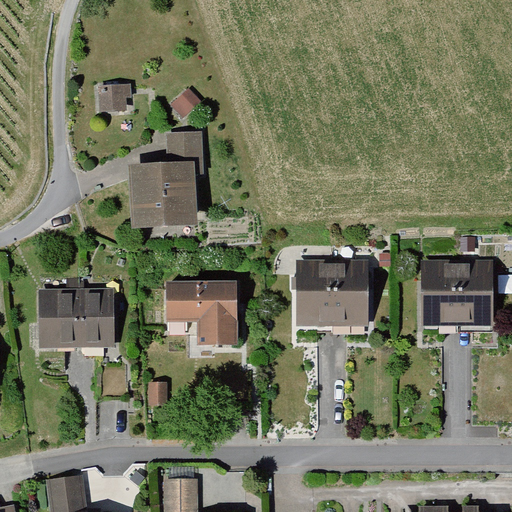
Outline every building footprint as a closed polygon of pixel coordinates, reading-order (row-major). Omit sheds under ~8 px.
[(125,82),(96,85),(99,113),(128,110),(125,82)] [(134,166),(137,236),(200,233),(198,170),(206,170),(205,132),(174,134),(175,165),(134,166)] [(299,265),(298,328),(336,328),(338,266),(299,265)] [(373,266),(338,266),(336,328),(371,329),(373,266)] [(422,327),(460,327),(460,267),(424,266),(422,327)] [(495,267),(460,267),(460,327),(495,328),(495,267)] [(163,286),(164,331),(202,331),(202,353),(243,353),(243,286),(163,286)] [(81,292),(32,294),(34,354),(82,353),(81,292)] [(123,292),(81,292),(82,353),(124,352),(123,292)] [(126,371),(95,371),(96,403),(127,402),(126,371)] [(169,387),(149,387),(149,409),(169,409),(169,387)] [(84,477),(45,483),(49,511),(80,511),(90,511),(84,477)] [(205,511),(207,486),(160,484),(158,511),(205,511)]
